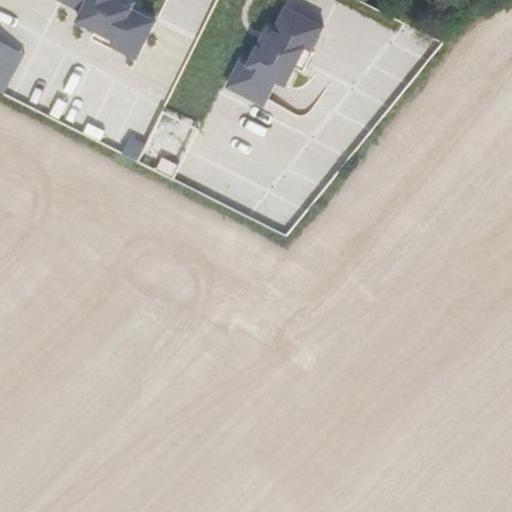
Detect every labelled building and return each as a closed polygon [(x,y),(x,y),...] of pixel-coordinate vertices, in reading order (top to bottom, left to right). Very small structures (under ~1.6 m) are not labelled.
[(123,57),(142,20),(119,8),(103,0),(52,0),(52,1),(70,10),(64,20),(83,29),(79,37),(99,47),(100,45),(123,57)] [(327,29),(290,11),(277,35),(268,54),(261,51),(252,69),(244,65),(235,83),(271,101),(280,84),(290,89),(299,70),(307,74),(317,55),(315,53),(327,29)] [(271,32),(261,51),(268,54),(277,35),(271,32)] [(0,40),(0,92),(2,93),(24,54),(0,40)] [(271,101),(235,83),(231,90),(267,109),(271,101)] [(169,117),(147,156),(182,175),(204,135),(169,117)]
